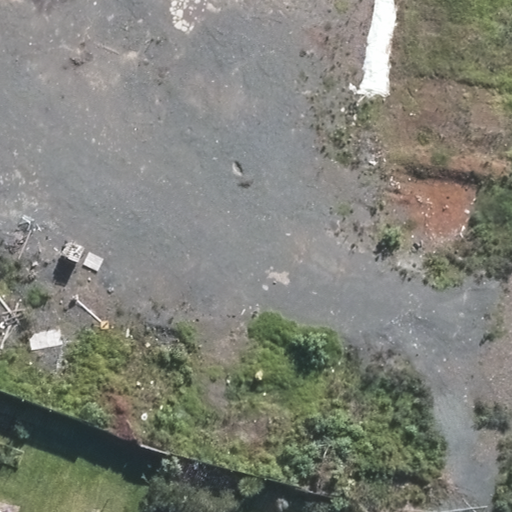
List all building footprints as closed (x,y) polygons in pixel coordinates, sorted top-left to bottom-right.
[(0,128),(130,152),(150,43),(83,31),(88,0),(48,0),(42,40),(0,32),(0,128)] [(194,61),(181,166),(321,182),(323,162),(326,132),(332,76),(256,68),(260,35),(233,31),(229,65),(194,61)] [(387,213),(415,217),(410,263),(459,269),(465,222),(511,227),(511,129),(476,125),(481,80),(428,74),(424,105),(399,103),(387,213)] [(209,250),(157,247),(152,331),(180,332),(205,334),(209,250)] [(128,272),(86,271),(84,319),(126,321),(128,272)] [(511,333),(473,328),(467,404),(494,406),(492,437),(511,438),(511,333)] [(511,511),(511,455),(462,453),(459,511),(511,511)]
